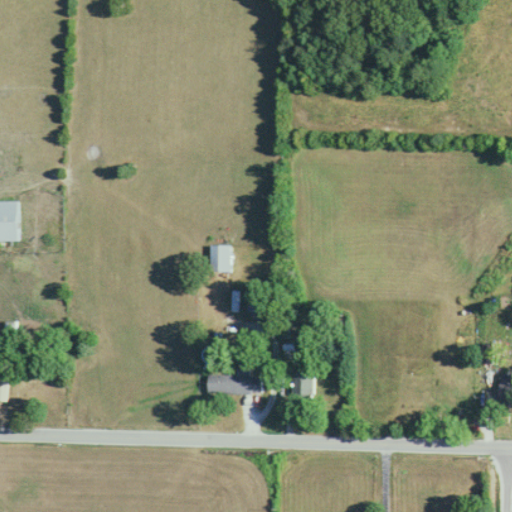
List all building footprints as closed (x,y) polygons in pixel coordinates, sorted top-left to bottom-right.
[(0,242),(19,243),(19,203),(0,202),(0,242)] [(231,246),(210,246),(210,273),(231,273),(231,246)] [(266,287),(247,287),(247,320),(266,320),(266,287)] [(313,367),(291,367),(291,396),(313,396),(313,367)] [(499,406),(511,405),(511,375),(499,375),(499,406)] [(207,394),(261,394),(261,376),(207,376),(207,394)]
